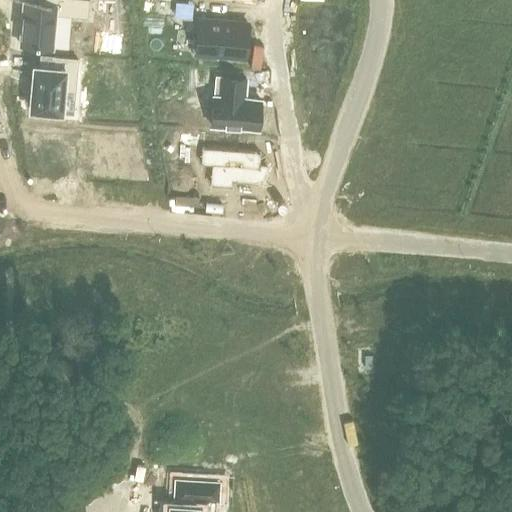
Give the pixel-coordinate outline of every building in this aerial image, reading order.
[(23,1),(19,43),(50,46),(53,13),(86,16),(87,0),(42,0),(42,2),(23,1)] [(95,0),(95,12),(104,13),(119,14),(117,0),(95,0)] [(194,1),(185,0),(177,0),(177,15),(193,16),(194,1)] [(200,19),(197,52),(247,56),(250,23),(200,19)] [(402,41),(400,69),(442,73),(446,32),(422,30),(421,42),(402,41)] [(32,91),(31,108),(32,108),(32,112),(48,114),(49,110),(60,111),(62,88),(75,89),(77,58),(53,56),(52,68),(38,66),(34,66),(33,78),(32,78),(31,91),(32,91)] [(127,60),(113,59),(112,72),(126,73),(127,60)] [(213,96),(211,124),(258,128),(261,100),(245,98),(246,79),(220,77),(219,96),(213,96)] [(385,115),(383,138),(425,142),(427,124),(439,125),(442,92),(403,89),(402,103),(394,102),(393,116),(385,115)] [(47,153),(45,174),(88,178),(91,150),(92,150),(93,134),(75,133),(73,133),(72,145),(51,143),(47,143),(47,146),(50,147),(49,153),(47,153)] [(182,134),(181,145),(198,147),(199,139),(190,138),(191,134),(182,134)] [(202,147),(200,165),(212,166),(210,187),(233,189),(234,183),(262,186),(269,169),(259,168),(260,163),(261,152),(225,149),(202,147)] [(214,511),(215,500),(220,501),(221,479),(174,477),(173,498),(191,499),(191,506),(170,505),(170,511),(214,511)] [(318,492),(292,504),(295,511),(327,511),(326,510),(318,492)]
